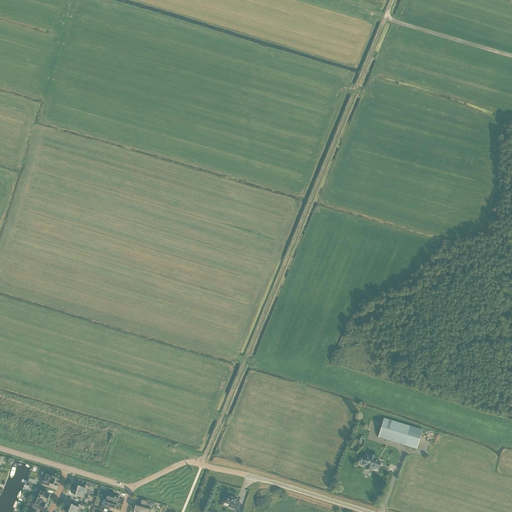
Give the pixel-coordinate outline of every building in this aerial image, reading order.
[(2,112),(0,119),(0,125),(7,128),(8,125),(12,127),(14,118),(10,117),(11,115),(2,112)] [(22,118),(17,133),(25,136),(27,128),(37,131),(41,120),(35,118),(34,122),(22,118)] [(64,133),(60,146),(69,149),(73,135),(64,133)] [(90,137),(89,142),(92,143),(90,148),(97,150),(96,152),(102,154),(104,146),(101,145),(103,141),(90,137)] [(132,144),(128,159),(138,162),(140,155),(144,156),(146,149),(142,148),(142,147),(132,144)] [(5,151),(2,159),(14,163),(13,164),(17,165),(19,158),(16,157),(16,155),(5,151)] [(153,153),(149,166),(158,168),(160,162),(163,163),(165,157),(162,156),(162,155),(153,153)] [(172,155),(166,173),(175,175),(177,169),(180,170),(182,163),(179,162),(171,159),(172,155)] [(24,160),(21,171),(29,173),(28,175),(33,177),(36,167),(31,166),(33,162),(32,162),(30,161),(28,160),(28,161),(24,160)] [(43,163),(41,172),(53,176),(52,179),(55,179),(57,174),(54,173),(55,167),(43,163)] [(191,168),(187,181),(195,184),(197,177),(202,178),(205,169),(200,168),(200,170),(191,168)] [(62,171),(60,175),(63,176),(61,183),(70,186),(71,183),(74,184),(77,175),(74,174),(74,173),(65,170),(64,172),(62,171)] [(212,172),(207,186),(216,189),(218,182),(221,183),(223,176),(220,175),(212,172)] [(249,173),(244,187),(248,188),(253,174),(249,173)] [(80,179),(78,185),(85,188),(85,189),(93,192),(97,180),(88,177),(87,181),(80,179)] [(232,187),(230,193),(239,196),(244,180),(235,178),(233,183),(232,183),(231,187),(232,187)] [(251,191),(248,200),(257,203),(258,199),(260,200),(262,194),(260,193),(261,190),(256,188),(257,185),(251,183),(249,190),(251,191)] [(123,185),(120,193),(129,195),(131,187),(123,185)] [(137,189),(134,197),(142,199),(144,191),(137,189)] [(144,191),(142,199),(149,202),(151,193),(144,191)] [(157,195),(154,203),(162,206),(164,197),(157,195)] [(164,197),(162,206),(169,208),(171,200),(164,197)] [(177,201),(175,210),(182,212),(184,203),(177,201)] [(184,203),(182,212),(189,214),(191,206),(184,203)] [(199,208),(196,216),(203,218),(206,210),(199,208)] [(206,210),(203,218),(210,221),(213,212),(206,210)] [(219,214),(216,222),(223,225),(226,216),(219,214)] [(226,216),(223,225),(231,227),(233,219),(226,216)] [(11,218),(10,223),(13,224),(11,229),(17,231),(20,222),(14,220),(14,219),(11,218)] [(239,220),(236,229),(245,231),(247,223),(239,220)] [(20,222),(17,231),(23,233),(25,228),(27,229),(29,224),(26,223),(20,222)] [(36,226),(34,231),(37,232),(36,237),(41,239),(44,229),(39,227),(36,226)] [(44,229),(41,239),(47,241),(49,235),(52,236),(53,231),(51,230),(50,231),(44,229)] [(60,234),(59,238),(62,239),(60,245),(66,246),(69,237),(63,235),(63,234),(60,234)] [(69,237),(66,246),(72,248),(74,243),(76,244),(78,239),(75,238),(75,239),(69,237)] [(4,250),(0,248),(0,262),(1,262),(1,261),(5,262),(4,265),(9,267),(11,261),(6,259),(8,252),(4,251),(4,250)] [(16,257),(14,265),(20,267),(19,269),(27,271),(30,259),(23,257),(23,259),(16,257)] [(52,273),(49,281),(54,283),(61,285),(63,281),(69,283),(70,278),(64,276),(65,272),(58,270),(56,275),(55,275),(55,274),(52,273)] [(101,274),(89,270),(86,280),(98,284),(96,289),(102,291),(106,276),(101,275),(101,274)] [(112,277),(110,286),(121,289),(120,293),(123,294),(126,286),(122,285),(124,281),(112,277)] [(131,282),(128,291),(140,295),(143,286),(131,282)] [(148,296),(147,300),(154,303),(155,302),(159,303),(162,297),(157,295),(158,291),(151,288),(149,293),(149,292),(148,296)] [(169,294),(166,305),(173,307),(176,308),(179,300),(175,299),(176,297),(174,296),(169,294)] [(181,308),(180,313),(183,314),(184,311),(193,313),(192,316),(195,317),(198,310),(194,309),(196,303),(188,300),(185,309),(181,308)] [(0,317),(5,319),(7,313),(10,314),(11,310),(0,306),(0,317)] [(200,311),(197,320),(201,321),(202,317),(210,320),(211,316),(212,316),(213,312),(212,312),(214,308),(206,306),(204,312),(200,311)] [(17,312),(14,319),(23,321),(22,324),(28,326),(29,320),(33,321),(34,317),(17,312)] [(38,319),(37,322),(40,323),(38,329),(51,333),(53,326),(49,325),(50,322),(38,319)] [(77,332),(76,336),(84,339),(86,332),(90,333),(93,324),(85,322),(84,325),(80,324),(79,328),(78,328),(76,332),(77,332)] [(94,340),(92,344),(100,347),(101,343),(102,343),(103,340),(106,341),(109,335),(105,333),(104,335),(96,333),(95,337),(94,336),(93,340),(94,340)] [(114,336),(110,349),(115,350),(117,344),(123,346),(124,339),(114,336)] [(129,351),(128,355),(135,358),(137,351),(140,352),(142,345),(139,344),(139,346),(131,343),(130,347),(129,347),(128,351),(129,351)] [(11,347),(10,352),(13,353),(11,360),(16,362),(18,354),(17,354),(19,346),(14,345),(13,348),(11,347)] [(24,351),(23,356),(26,357),(24,364),(29,366),(31,358),(29,358),(32,350),(27,349),(26,352),(24,351)] [(149,351),(146,361),(153,363),(154,360),(155,360),(156,356),(155,356),(156,353),(149,351)] [(33,359),(31,366),(35,368),(37,361),(41,362),(43,357),(41,356),(42,353),(37,352),(35,359),(33,359)] [(163,353),(159,365),(168,368),(170,362),(174,363),(177,354),(170,352),(169,355),(163,353)] [(181,353),(178,362),(183,363),(180,371),(189,373),(191,366),(192,366),(194,359),(185,356),(186,354),(181,353)] [(416,449),(422,430),(384,418),(378,437),(416,449)] [(362,456),(360,462),(363,463),(363,465),(366,466),(366,468),(371,469),(371,468),(375,469),(375,467),(379,468),(381,462),(377,461),(378,459),(374,458),(375,457),(370,455),(369,457),(366,455),(365,457),(362,456)] [(53,485),(56,477),(51,476),(51,474),(51,473),(51,474),(45,472),(43,478),(41,484),(49,486),(49,483),(53,485)] [(77,486),(75,490),(85,493),(85,494),(89,495),(90,490),(89,490),(90,487),(85,485),(84,488),(77,486)] [(40,487),(35,497),(47,501),(50,495),(46,493),(47,490),(40,487)] [(85,493),(75,490),(73,495),(81,498),(80,501),(85,502),(86,499),(83,498),(85,494),(85,493)] [(106,499),(116,503),(118,497),(112,495),(113,492),(107,490),(106,493),(108,494),(106,499)] [(237,498),(225,494),(222,502),(230,504),(229,507),(238,510),(240,502),(236,501),(237,498)] [(47,501),(35,497),(31,506),(39,509),(40,506),(44,508),(47,501)] [(114,509),(116,503),(106,499),(104,505),(101,505),(101,508),(108,510),(109,507),(114,509)] [(141,500),(140,503),(139,506),(135,505),(133,511),(135,511),(151,511),(152,510),(145,508),(146,505),(147,501),(141,500)]
